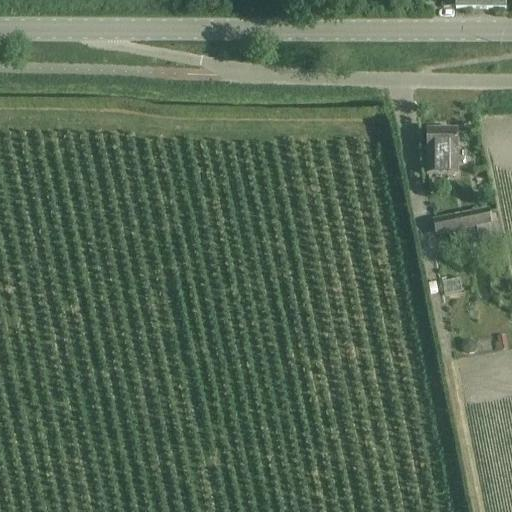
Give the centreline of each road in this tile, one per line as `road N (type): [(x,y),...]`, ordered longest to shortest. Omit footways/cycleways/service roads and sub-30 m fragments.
road 1 (secondary): [(84,30),(511,31)]
road 2 (residential): [(239,69),(511,82)]
road 3 (unclassified): [(239,69),(105,45),(84,30)]
